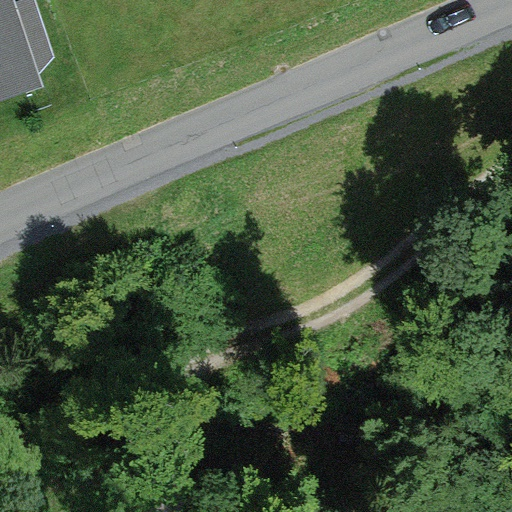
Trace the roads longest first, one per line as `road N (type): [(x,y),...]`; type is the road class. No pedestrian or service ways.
road 1 (tertiary): [(0,224),(511,0)]
road 2 (track): [(192,511),(170,424),(240,309),(511,134)]
